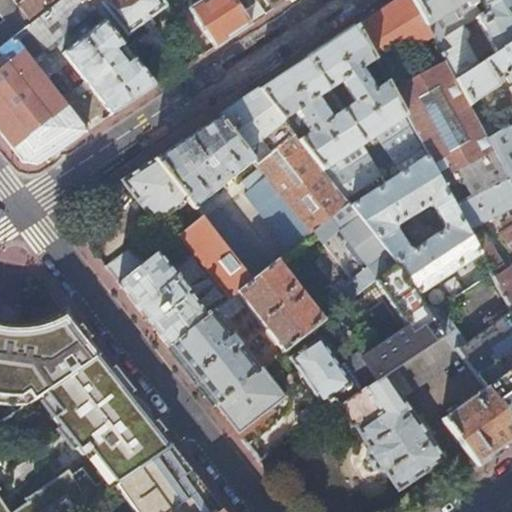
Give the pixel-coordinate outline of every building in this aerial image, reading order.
[(0,0),(0,47),(12,39),(62,0),(0,0)] [(94,10),(88,2),(85,0),(62,0),(12,39),(35,67),(47,57),(42,50),(94,10)] [(129,35),(167,6),(162,0),(110,0),(106,4),(129,35)] [(217,47),(252,24),(236,0),(206,0),(192,9),(194,12),(217,47)] [(236,0),(252,24),(265,15),(255,0),(236,0)] [(269,0),(275,8),(287,0),(269,0)] [(432,40),(410,0),(396,0),(380,11),(355,27),(378,69),(432,40)] [(458,30),(474,20),(480,16),(479,15),(470,0),(410,0),(432,40),(435,45),(443,39),(458,30)] [(494,54),(511,42),(511,0),(480,0),(487,11),(479,15),(480,16),(474,20),(494,54)] [(112,116),(155,87),(135,61),(128,67),(114,51),(122,45),(104,23),(63,54),(112,116)] [(398,176),(351,208),(394,262),(417,296),(480,255),(470,237),(453,206),(401,111),(386,84),(374,90),(371,83),(382,77),(378,69),(355,27),(299,64),(258,91),(283,122),(291,116),(299,125),(302,123),(310,133),(299,142),(345,200),(379,177),(361,148),(376,138),(398,176)] [(440,54),(454,81),(478,65),(465,42),(466,40),(467,38),(467,34),(465,32),(463,31),(461,30),(458,30),(443,39),(449,49),(440,54)] [(38,164),(87,132),(35,67),(12,39),(0,47),(0,132),(24,162),(38,164)] [(510,94),(511,97),(511,42),(494,54),(492,56),(481,63),(478,65),(454,81),(469,107),(493,91),(495,89),(496,88),(496,86),(496,84),(496,83),(494,80),(500,76),(502,68),(508,69),(506,77),(510,84),(509,86),(509,87),(508,89),(508,91),(509,93),(510,94)] [(481,63),(492,56),(488,50),(477,57),(481,63)] [(507,178),(487,141),(480,129),(472,113),(469,107),(454,81),(401,111),(453,206),(507,178)] [(283,122),(258,91),(237,105),(217,118),(253,162),(265,178),(309,234),(348,204),(345,200),(299,142),(283,122)] [(199,218),(249,282),(266,269),(218,208),(216,210),(206,198),(253,162),(217,118),(185,139),(153,159),(192,209),(199,218)] [(487,141),(502,131),(495,120),(480,129),(487,141)] [(511,140),(505,129),(502,131),(487,141),(507,178),(511,187),(511,140)] [(187,213),(192,209),(153,159),(121,181),(156,226),(182,206),(187,213)] [(289,251),(298,244),(309,234),(265,178),(244,194),(289,251)] [(511,187),(507,178),(453,206),(470,237),(476,234),(472,227),(511,206),(511,228),(501,235),(511,249),(511,187)] [(372,280),(394,262),(351,208),(348,204),(309,234),(298,244),(343,303),(372,280)] [(118,283),(167,346),(249,282),(199,218),(177,236),(222,294),(217,298),(215,296),(204,304),(202,302),(197,305),(155,253),(118,283)] [(105,267),(118,283),(155,253),(157,251),(145,236),(105,267)] [(178,248),(171,240),(160,249),(167,257),(178,248)] [(492,248),(480,255),(485,264),(490,273),(502,266),(492,248)] [(190,375),(214,406),(258,370),(221,324),(245,305),(282,352),(322,320),(275,261),(266,269),(249,282),(167,346),(190,375)] [(511,424),(511,313),(467,341),(441,304),(435,307),(423,304),(417,296),(394,262),(372,280),(407,328),(372,353),(373,354),(361,362),(375,381),(384,375),(385,374),(399,365),(444,335),(460,356),(484,388),(511,424)] [(490,273),(485,264),(482,270),(451,289),(455,295),(490,273)] [(506,264),(502,266),(490,273),(492,277),(508,268),(506,264)] [(511,274),(508,268),(492,277),(511,313),(511,274)] [(0,396),(8,397),(24,395),(31,390),(36,398),(44,393),(98,355),(65,313),(61,316),(49,322),(33,326),(20,327),(0,324),(0,396)] [(415,387),(460,356),(444,335),(399,365),(415,387)] [(305,429),(328,413),(322,404),(327,401),(328,403),(332,400),(331,398),(350,385),(318,338),(288,358),(317,401),(300,412),(298,419),(305,429)] [(0,511),(73,511),(115,484),(171,447),(133,399),(98,355),(44,393),(59,413),(53,418),(65,433),(72,427),(85,445),(79,450),(84,458),(24,499),(26,502),(11,511),(8,511),(0,498),(0,511)] [(401,397),(415,387),(399,365),(385,374),(401,397)] [(234,431),(258,461),(290,439),(267,411),(284,398),(260,369),(258,370),(214,406),(234,431)] [(384,375),(375,381),(339,405),(340,408),(340,409),(339,411),(338,412),(348,426),(349,426),(351,426),(352,427),(354,428),(367,446),(366,458),(365,459),(373,470),(374,469),(385,474),(397,492),(442,460),(384,375)] [(475,469),(511,441),(511,424),(484,388),(439,420),(475,469)] [(218,511),(220,511),(171,447),(115,484),(134,511),(218,511)] [(444,491),(457,482),(452,474),(439,484),(444,491)]
